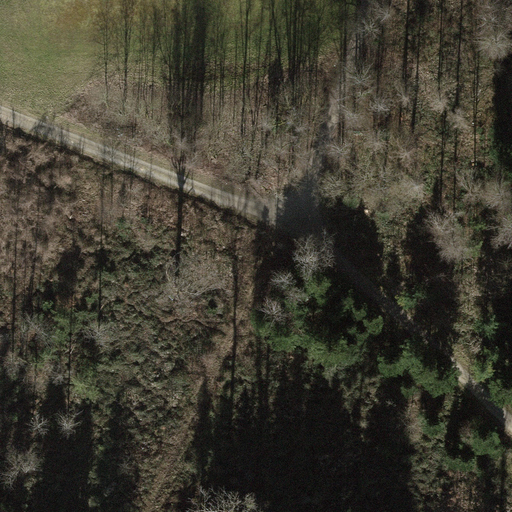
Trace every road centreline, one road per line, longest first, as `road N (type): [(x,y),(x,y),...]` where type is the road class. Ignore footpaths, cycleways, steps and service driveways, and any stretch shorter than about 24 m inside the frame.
road 1 (track): [(297,215),(0,111)]
road 2 (track): [(297,215),(511,415)]
road 3 (track): [(297,215),(368,0)]
